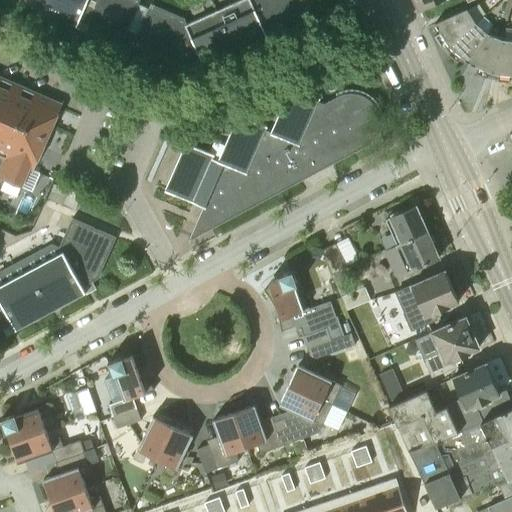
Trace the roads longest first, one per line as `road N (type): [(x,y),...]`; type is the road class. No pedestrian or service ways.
road 1 (residential): [(143,302),(155,358),(173,381),(215,393),(243,382),(262,357),(265,326),(252,297),(215,265)]
road 2 (residential): [(91,84),(164,113),(186,110),(338,42)]
road 3 (residential): [(215,265),(444,144)]
road 4 (residential): [(182,282),(126,184),(91,84)]
road 5 (tertiary): [(511,294),(444,144)]
road 6 (residential): [(0,379),(143,302)]
road 7 (tertiary): [(444,144),(378,0)]
